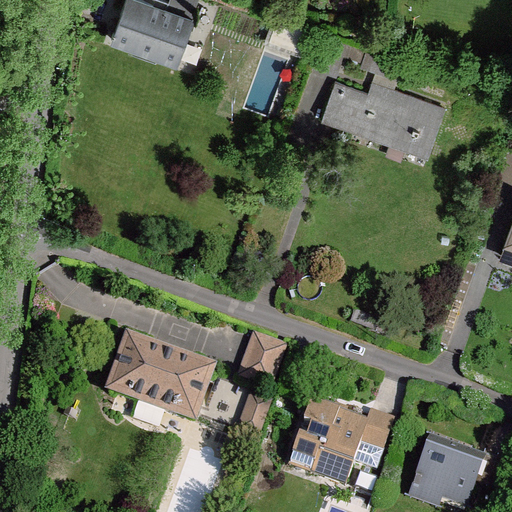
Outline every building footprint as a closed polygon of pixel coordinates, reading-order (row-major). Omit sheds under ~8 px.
[(143,0),(127,0),(114,39),(178,63),(195,19),(143,0)] [(321,34),(278,19),(270,40),(312,57),(321,34)] [(348,46),(324,37),(321,48),(344,56),(348,46)] [(338,82),(325,116),(430,155),(447,111),(400,94),(397,103),(338,82)] [(511,149),(508,148),(498,176),(511,181),(511,149)] [(511,230),(502,257),(511,260),(511,230)] [(286,345),(253,333),(238,376),(271,388),(286,345)] [(131,344),(114,392),(196,422),(212,373),(131,344)] [(311,367),(295,361),(287,384),(303,390),(311,367)] [(270,401),(250,394),(237,431),(258,438),(270,401)] [(370,422),(313,401),(292,465),(326,477),(329,469),(351,477),(357,462),(379,470),(385,451),(363,443),(370,422)] [(363,443),(385,451),(394,425),(372,417),(370,422),(363,443)] [(486,458),(434,439),(414,496),(440,505),(445,493),(470,502),(477,483),(486,458)] [(511,467),(486,458),(477,483),(511,495),(511,467)]
